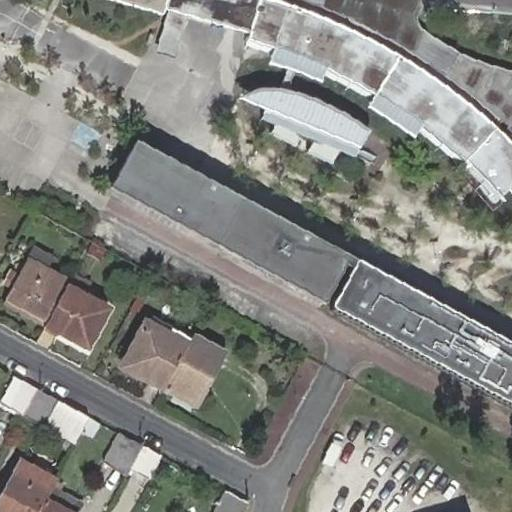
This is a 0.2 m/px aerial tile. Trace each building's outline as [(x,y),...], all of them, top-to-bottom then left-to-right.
[(144,0),(145,0),(169,5),(170,0),(191,0),(197,2),(196,6),(256,25),(252,36),(291,48),(319,59),(346,72),(373,86),(424,118),(456,142),(471,156),(508,116),(501,109),(492,102),(482,93),(472,86),(462,78),(452,71),(442,64),(431,57),(420,50),(411,44),(400,37),(389,31),(381,27),(376,36),(350,23),(353,15),(340,8),(327,3),(319,0),(144,0)] [(319,0),(327,3),(340,8),(353,15),(350,23),(376,36),(381,27),(389,31),(400,37),(411,44),(420,50),(431,57),(442,64),(452,71),(462,78),(472,86),(482,93),(492,102),(501,109),(508,116),(511,120),(511,67),(486,62),(448,43),(431,30),(426,22),(425,16),(427,13),(434,8),(440,7),(439,0),(319,0)] [(511,0),(439,0),(440,7),(511,11),(511,0)] [(274,128),(284,101),(267,96),(260,122),(274,128)] [(337,154),(348,127),(284,101),(274,128),(270,137),(294,146),(300,128),(316,134),(308,152),(333,162),(337,154)] [(367,136),(348,127),(337,154),(353,160),(367,136)] [(291,247),(274,279),(320,304),(346,258),(132,144),(107,190),(189,234),(205,204),(208,201),(212,200),(216,200),(291,247)] [(205,204),(189,234),(274,279),(291,247),(216,200),(212,200),(208,201),(205,204)] [(68,286),(70,281),(25,256),(2,302),(47,326),(68,286)] [(511,404),(511,347),(354,262),(329,308),(510,407),(511,404)] [(107,307),(68,286),(47,326),(85,346),(107,307)] [(164,388),(191,339),(171,328),(167,335),(145,323),(123,366),(164,388)] [(164,388),(164,390),(195,407),(223,353),(192,337),(191,339),(164,388)] [(0,400),(24,413),(36,390),(13,378),(0,400)] [(88,418),(36,390),(24,413),(76,441),(88,418)] [(124,479),(127,473),(141,447),(117,434),(100,467),(124,479)] [(146,483),(160,457),(141,447),(127,473),(146,483)] [(0,499),(0,511),(38,511),(53,485),(55,481),(21,463),(0,499)] [(53,485),(38,511),(79,511),(85,503),(53,485)] [(214,511),(247,511),(251,505),(226,492),(214,511)]
